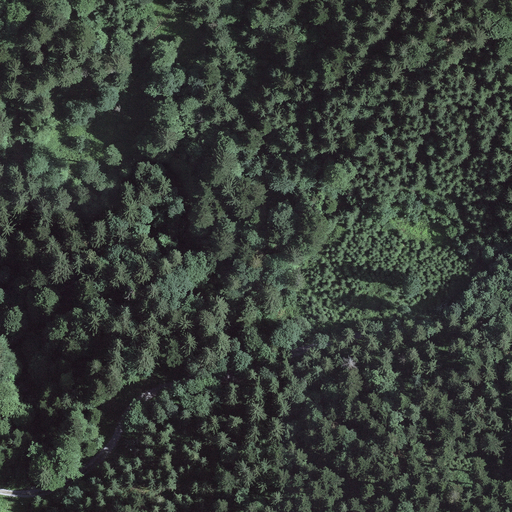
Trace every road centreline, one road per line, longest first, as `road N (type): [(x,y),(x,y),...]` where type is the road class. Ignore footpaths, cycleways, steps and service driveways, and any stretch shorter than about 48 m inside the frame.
road 1 (track): [(223,348),(403,320),(511,322)]
road 2 (track): [(0,491),(42,497),(85,478),(144,404),(223,348)]
